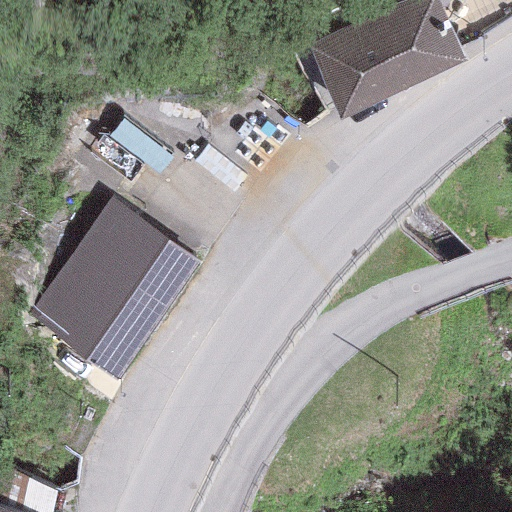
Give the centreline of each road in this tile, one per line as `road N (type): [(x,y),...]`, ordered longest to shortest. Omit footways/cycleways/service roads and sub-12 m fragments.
road 1 (tertiary): [(149,511),(234,353),(284,287),(383,179),(511,80)]
road 2 (residential): [(217,511),(281,399),(339,335),(421,289),(511,260)]
